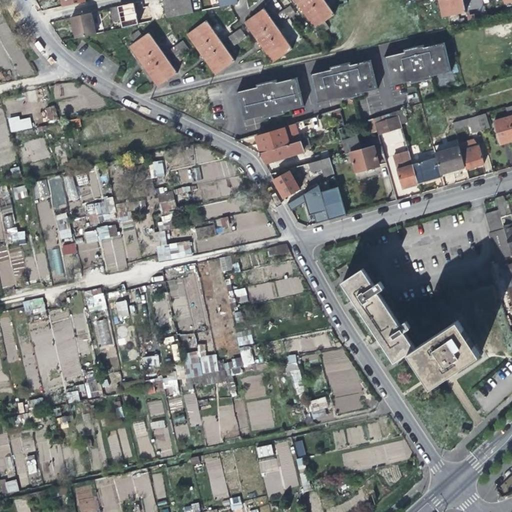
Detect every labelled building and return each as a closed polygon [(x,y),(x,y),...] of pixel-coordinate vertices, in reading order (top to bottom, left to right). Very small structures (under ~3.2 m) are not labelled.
[(162,0),(167,18),(179,15),(175,0),(162,0)] [(189,0),(175,0),(179,15),(193,13),(189,0)] [(294,0),(306,16),(315,28),(316,27),(321,34),(328,29),(323,22),(334,14),(326,4),(323,0),(294,0)] [(437,0),(438,5),(441,17),(445,16),(456,13),(465,11),(462,0),(437,0)] [(111,22),(120,20),(118,9),(117,6),(108,9),(111,22)] [(295,14),(288,6),(276,15),(283,23),(295,14)] [(131,7),(118,9),(120,20),(122,28),(135,25),(131,7)] [(264,8),(244,22),(253,34),(264,49),(273,62),(293,48),(286,38),(271,17),(264,8)] [(95,34),(90,13),(70,17),(73,28),(75,38),(95,34)] [(458,22),(456,13),(445,16),(447,24),(458,22)] [(206,19),(187,34),(191,40),(202,55),(216,74),(235,60),(229,51),(214,30),(206,19)] [(246,37),(240,28),(227,38),(233,46),(246,37)] [(148,32),(142,37),(137,30),(129,36),(134,43),(129,46),(134,52),(141,62),(158,86),(177,71),(171,63),(154,40),(148,32)] [(188,48),(182,40),(169,50),(175,58),(188,48)] [(406,55),(400,56),(406,81),(412,80),(413,82),(432,78),(432,75),(452,70),(445,41),(426,46),(425,43),(405,48),(405,51),(406,55)] [(406,55),(405,51),(385,55),(392,85),(406,81),(400,56),(406,55)] [(372,59),(358,62),(365,91),(379,88),(372,59)] [(331,68),(312,73),(318,102),(338,98),(345,97),(345,98),(359,95),(358,93),(365,91),(358,62),(351,64),(351,61),(331,66),(331,68)] [(257,86),(237,90),(241,107),(244,119),(264,115),(265,118),(284,113),(283,111),(304,106),(297,77),(277,81),(277,79),(256,84),(257,86)] [(43,109),(49,123),(59,119),(54,105),(43,109)] [(511,140),(511,105),(505,107),(508,117),(494,121),(500,144),(511,140)] [(407,121),(403,108),(397,110),(400,122),(407,121)] [(385,114),(373,117),(377,133),(401,126),(400,122),(397,110),(385,114)] [(483,113),(476,115),(480,129),(487,127),(483,113)] [(10,132),(32,128),(29,115),(8,119),(10,132)] [(481,130),(480,129),(476,115),(452,122),(454,128),(468,124),(471,133),(481,130)] [(283,126),(283,127),(257,135),(259,142),(261,149),(288,140),(289,143),(299,140),(293,122),(283,126)] [(386,162),(384,156),(380,142),(362,148),(358,136),(342,141),(345,153),(349,151),(355,171),(372,166),(386,162)] [(309,137),(299,140),(302,149),(312,146),(309,137)] [(45,140),(34,139),(32,154),(43,155),(45,140)] [(302,151),(302,149),(299,140),(289,143),(287,144),(288,145),(275,149),(274,148),(258,153),(261,159),(264,163),(302,151)] [(479,145),(462,150),(467,168),(478,165),(484,163),(479,145)] [(435,154),(436,156),(441,174),(454,170),(465,167),(463,158),(459,146),(435,154)] [(410,185),(418,183),(412,163),(408,150),(394,154),(397,168),(396,168),(401,188),(410,185)] [(310,171),(321,168),(331,165),(328,156),(307,162),(310,171)] [(436,156),(412,163),(418,183),(430,179),(441,176),(441,174),(436,156)] [(151,178),(164,176),(162,161),(149,162),(151,178)] [(333,172),(331,165),(321,168),(323,175),(333,172)] [(192,168),(194,180),(201,179),(199,167),(192,168)] [(288,168),(269,173),(277,186),(284,197),(299,187),(288,168)] [(89,195),(99,194),(98,172),(77,173),(77,185),(88,184),(89,195)] [(66,176),(69,200),(77,199),(74,175),(66,176)] [(51,208),(65,207),(63,178),(49,178),(51,208)] [(38,181),(40,196),(49,195),(48,180),(38,181)] [(318,184),(287,203),(291,209),(305,201),(306,200),(307,203),(305,204),(307,208),(308,214),(313,213),(315,222),(328,219),(318,184)] [(15,199),(27,197),(26,186),(13,188),(15,199)] [(174,192),(159,193),(160,212),(175,211),(174,192)] [(506,208),(502,196),(494,198),(498,210),(511,255),(511,254),(511,214),(510,207),(508,207),(506,208)] [(88,223),(115,219),(113,199),(86,203),(88,223)] [(495,260),(511,255),(498,210),(491,212),(484,214),(489,233),(488,233),(495,260)] [(55,215),(59,240),(71,237),(67,213),(55,215)] [(6,228),(14,226),(12,214),(3,216),(6,228)] [(157,220),(160,230),(174,226),(171,215),(157,220)] [(227,217),(214,219),(215,225),(195,227),(196,237),(229,232),(227,217)] [(101,240),(106,272),(126,268),(119,224),(84,230),(86,242),(101,240)] [(24,231),(17,232),(16,227),(7,229),(9,244),(25,241),(24,231)] [(154,232),(159,261),(192,255),(189,241),(167,244),(164,231),(154,232)] [(63,255),(77,253),(75,243),(61,245),(63,255)] [(511,306),(511,264),(499,269),(511,306)] [(355,301),(368,321),(389,308),(378,291),(385,286),(381,280),(374,284),(363,267),(342,281),(355,301)] [(183,279),(169,279),(170,297),(184,297),(183,279)] [(245,287),(235,290),(238,303),(248,301),(245,287)] [(84,291),(88,313),(107,309),(102,288),(84,291)] [(44,298),(24,300),(25,314),(45,312),(44,298)] [(114,302),(117,321),(130,318),(126,300),(114,302)] [(389,308),(368,321),(381,341),(394,361),(408,352),(414,347),(403,331),(410,326),(406,320),(400,324),(389,308)] [(69,310),(50,313),(62,380),(83,376),(79,355),(90,353),(86,332),(85,332),(83,324),(84,324),(83,315),(70,317),(69,310)] [(92,322),(99,347),(114,343),(107,318),(92,322)] [(414,347),(408,352),(430,385),(455,369),(479,353),(456,320),(414,347)] [(251,329),(236,332),(238,345),(253,343),(251,329)] [(180,359),(176,344),(171,346),(175,361),(180,359)] [(198,351),(183,353),(187,378),(195,376),(196,385),(232,380),(231,375),(242,373),(240,359),(218,362),(217,354),(206,355),(204,344),(197,345),(198,351)] [(142,367),(159,366),(158,356),(142,356),(142,367)] [(164,378),(165,395),(178,394),(177,377),(164,378)] [(68,403),(80,400),(77,390),(65,393),(68,403)] [(335,393),(336,412),(362,410),(360,390),(352,390),(352,392),(335,393)] [(190,426),(202,423),(195,392),(184,394),(190,426)] [(309,401),(314,418),(329,413),(324,396),(309,401)] [(161,399),(147,403),(151,416),(165,413),(161,399)] [(164,419),(150,422),(152,429),(166,427),(164,419)] [(23,451),(33,452),(33,436),(23,435),(23,451)] [(298,456),(305,455),(302,440),(294,442),(298,456)] [(272,445),(257,447),(265,493),(284,489),(279,457),(274,457),(272,445)] [(35,455),(27,456),(27,474),(36,473),(35,455)] [(4,481),(7,494),(19,491),(16,478),(4,481)] [(240,496),(230,497),(231,510),(242,509),(240,496)]
